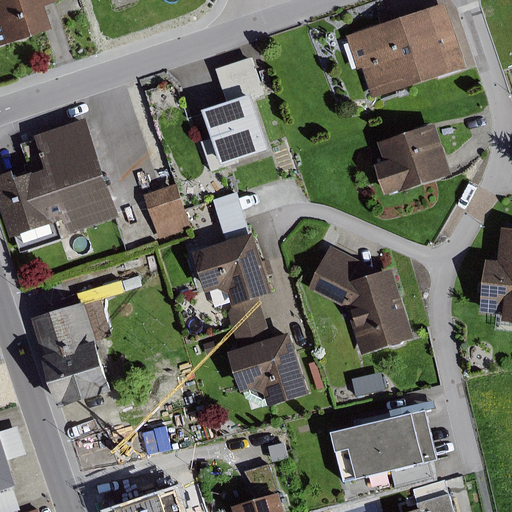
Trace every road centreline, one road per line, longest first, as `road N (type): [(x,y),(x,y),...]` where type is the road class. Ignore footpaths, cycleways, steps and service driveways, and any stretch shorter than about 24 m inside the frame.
road 1 (residential): [(466,0),(505,141),(498,172),(442,277),(441,334)]
road 2 (residential): [(258,24),(0,109)]
road 3 (residential): [(72,511),(0,294)]
road 4 (residential): [(477,469),(441,334)]
